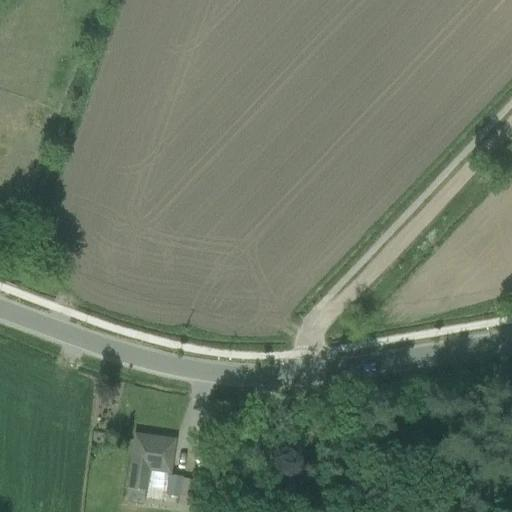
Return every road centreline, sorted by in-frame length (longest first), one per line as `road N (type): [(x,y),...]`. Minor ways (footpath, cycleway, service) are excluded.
road 1 (secondary): [(0,308),(169,366),(310,370)]
road 2 (track): [(511,124),(314,327)]
road 3 (secondary): [(310,370),(511,338)]
road 4 (track): [(262,373),(283,511)]
